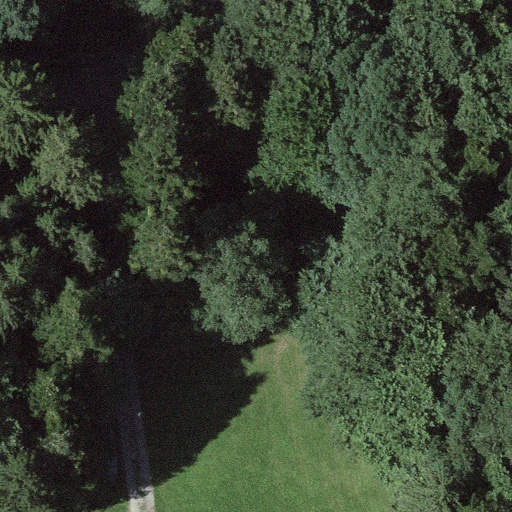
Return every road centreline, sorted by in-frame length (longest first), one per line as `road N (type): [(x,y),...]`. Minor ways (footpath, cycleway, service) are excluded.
road 1 (track): [(82,86),(144,511)]
road 2 (track): [(229,0),(162,58),(82,86),(0,101)]
